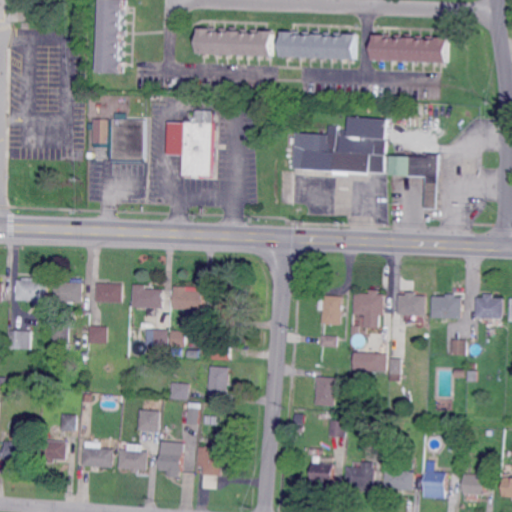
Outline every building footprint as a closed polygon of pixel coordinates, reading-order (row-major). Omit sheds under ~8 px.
[(127,0),(127,16),(125,16),(125,20),(127,21),(127,27),(125,27),(125,30),(127,30),(126,37),(125,37),(125,43),(126,43),(126,47),(124,47),(124,52),(126,52),(126,58),(123,58),(123,62),(125,62),(125,74),(100,73),(103,5),(103,0),(127,0)] [(233,33),(233,31),(245,32),(245,34),(264,34),(264,31),(277,32),(276,57),(200,54),(201,28),(214,29),(214,32),(233,33)] [(316,36),(316,34),(328,35),(328,37),(347,37),(347,34),(359,35),(358,60),(283,57),(284,32),(297,32),(297,35),(316,36)] [(407,39),(407,38),(419,38),(419,40),(438,40),(438,38),(451,38),(450,63),(375,60),(376,35),(389,35),(388,38),(407,39)] [(217,122),(218,123),(215,176),(187,175),(189,124),(189,123),(189,121),(198,122),(198,119),(198,115),(198,112),(198,108),(216,109),(218,109),(218,115),(217,117),(217,122)] [(390,133),(389,133),(387,173),(386,173),(372,172),(371,176),(351,174),(351,176),(335,175),(335,172),(296,169),(294,169),(297,133),(328,135),(349,137),(350,117),(389,120),(388,128),(389,128),(390,129),(390,133)] [(148,162),(115,162),(116,134),(116,119),(117,119),(118,119),(124,119),(134,119),(146,119),(147,119),(148,119),(148,162)] [(438,207),(427,206),(428,176),(410,175),(410,174),(391,174),(392,155),(429,156),(430,153),(440,153),(438,207)] [(40,280),(50,281),(50,301),(19,300),(20,280),(25,280),(25,277),(40,278),(40,280)] [(84,302),(56,300),(57,281),(73,282),(74,278),(86,278),(84,302)] [(125,302),(99,301),(100,283),(126,284),(125,302)] [(166,308),(136,307),(136,284),(149,284),(149,289),(166,289),(166,308)] [(205,310),(175,309),(176,286),(206,287),(205,310)] [(236,320),(218,319),(220,290),(239,291),(236,320)] [(381,294),(388,294),(387,315),(383,315),(383,328),(368,327),(369,315),(357,314),(358,293),(372,293),(372,290),(381,290),(381,294)] [(418,295),(429,295),(428,315),(401,314),(402,294),(409,294),(409,292),(418,292),(418,295)] [(458,297),(465,297),(464,318),(435,317),(436,296),(449,296),(449,294),(458,294),(458,297)] [(496,298),(507,298),(506,318),(479,317),(480,297),(487,298),(487,294),(496,294),(496,298)] [(342,326),(324,324),(326,296),(344,297),(342,326)] [(71,343),(55,343),(55,321),(71,322),(71,343)] [(110,343),(92,342),(93,326),(110,326),(110,343)] [(32,349),(11,348),(11,330),(33,331),(32,349)] [(170,346),(148,345),(149,330),(171,331),(170,346)] [(187,347),(172,347),(173,331),(188,331),(187,347)] [(338,348),(322,346),(323,335),(339,337),(338,348)] [(470,357),(455,356),(455,340),(471,341),(470,357)] [(233,360),(215,359),(216,342),(234,343),(233,360)] [(372,353),(389,354),(388,370),(358,369),(358,353),(372,353)] [(404,374),(392,373),(392,358),(404,358),(404,374)] [(230,395),(212,394),(214,366),(233,367),(230,395)] [(470,382),(470,371),(478,371),(478,381),(470,382)] [(336,407),(317,405),(319,377),(338,378),(336,407)] [(191,400),(173,399),(175,382),(192,384),(191,400)] [(200,425),(189,424),(190,403),(201,404),(200,425)] [(161,430),(161,409),(141,409),(140,429),(161,430)] [(79,431),(65,430),(65,414),(80,415),(79,431)] [(347,435),(331,434),(332,418),(348,419),(347,435)] [(169,439),(161,439),(162,432),(167,426),(173,430),(169,436),(169,439)] [(465,451),(451,450),(452,436),(466,437),(465,451)] [(386,455),(374,454),(375,439),(387,439),(386,455)] [(70,460),(59,459),(58,463),(42,462),(44,440),(71,442),(70,460)] [(35,461),(7,459),(9,441),(37,443),(35,461)] [(184,473),(182,472),(181,478),(169,477),(170,471),(162,471),(164,441),(187,443),(184,473)] [(144,451),(151,452),(150,471),(140,470),(140,472),(136,472),(136,470),(121,468),(123,450),(129,450),(130,444),(145,445),(144,451)] [(226,448),(224,476),(220,476),(219,489),(205,488),(206,475),(205,475),(205,467),(198,466),(200,447),(207,448),(207,446),(226,448)] [(117,467),(87,465),(88,447),(118,449),(117,467)] [(334,484),(313,482),(314,463),(336,464),(334,484)] [(375,470),(376,470),(376,488),(374,488),(374,492),(360,491),(361,487),(348,486),(349,468),(364,468),(364,463),(375,463),(375,470)] [(447,497),(426,495),(428,469),(449,471),(447,497)] [(416,490),(387,488),(389,470),(417,472),(416,490)] [(487,493),(465,492),(467,472),(488,474),(487,493)] [(511,475),(504,475),(503,496),(511,496),(511,475)]
